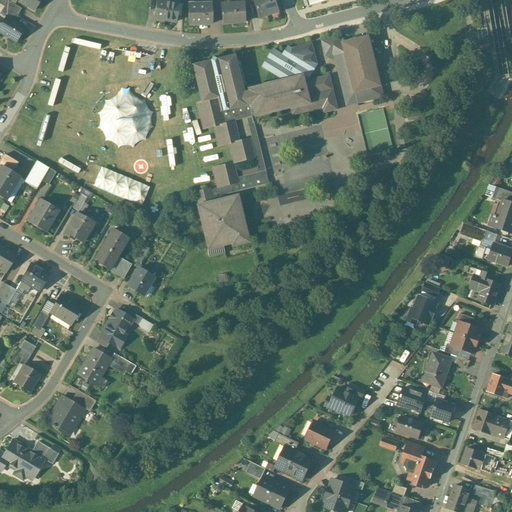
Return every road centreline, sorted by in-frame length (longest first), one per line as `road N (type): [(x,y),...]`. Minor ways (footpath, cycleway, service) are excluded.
road 1 (residential): [(0,228),(95,283),(101,295),(38,402),(17,413),(0,407)]
road 2 (residential): [(297,30),(196,42),(50,16)]
road 3 (residential): [(434,511),(511,290)]
road 4 (residential): [(298,511),(394,375)]
